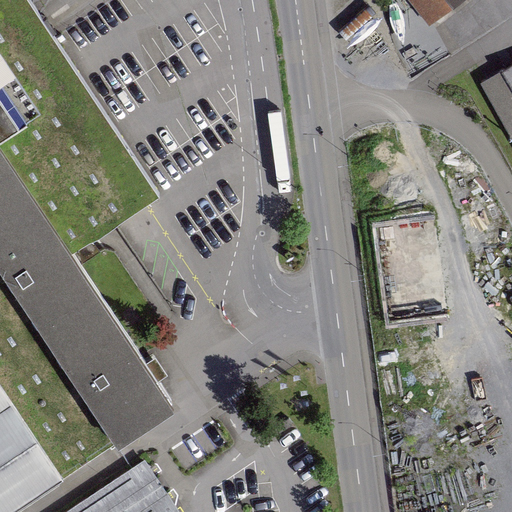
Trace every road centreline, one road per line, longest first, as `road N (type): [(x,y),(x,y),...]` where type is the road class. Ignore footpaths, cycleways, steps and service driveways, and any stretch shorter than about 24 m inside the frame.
road 1 (unclassified): [(363,511),(311,112)]
road 2 (unclassified): [(511,202),(482,147),(442,113),(373,104),(311,112)]
